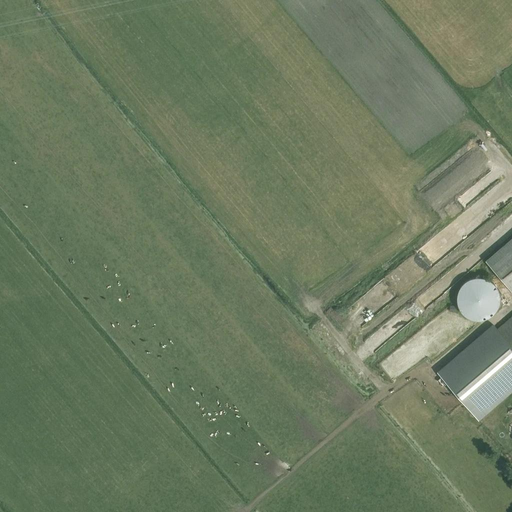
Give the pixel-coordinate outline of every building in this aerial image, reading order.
[(476,146),(476,155),(488,155),(488,146),(476,146)] [(482,158),(473,164),(478,170),(486,165),(482,158)] [(498,186),(486,199),(494,206),(506,193),(498,186)] [(511,235),(487,254),(511,286),(511,265),(508,261),(511,257),(511,235)] [(434,272),(441,262),(435,259),(429,268),(434,272)] [(406,264),(419,280),(424,276),(411,260),(406,264)] [(474,278),(471,279),(466,281),(463,284),(461,286),(459,289),(457,292),(456,296),(456,300),(457,305),(458,308),(460,311),(462,314),(464,316),(469,319),(473,320),(478,321),(480,321),(486,320),(490,317),(494,315),(496,311),(499,306),(500,301),(500,298),(499,294),(499,292),(497,287),(494,284),(490,281),(486,279),(481,278),(478,277),(474,278)] [(415,303),(421,316),(433,310),(429,303),(450,293),(446,284),(433,290),(435,293),(415,303)] [(511,316),(498,329),(494,325),(439,373),(478,418),(511,388),(511,316)]
